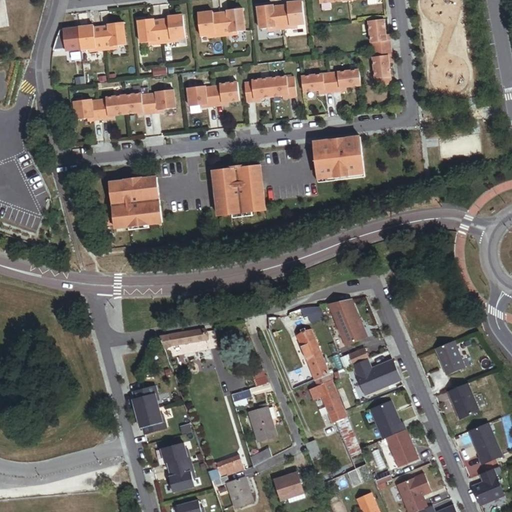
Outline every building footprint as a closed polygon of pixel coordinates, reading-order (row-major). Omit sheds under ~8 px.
[(303,22),(300,0),(298,0),(285,2),(286,4),(279,5),(282,27),(296,26),(296,23),(303,22)] [(282,27),(279,5),(272,6),(271,3),(256,5),(259,28),(266,27),(267,29),(282,27)] [(244,30),(241,7),(226,9),(226,11),(219,12),(222,35),(237,33),(236,30),(244,30)] [(222,35),(219,12),(212,13),(212,11),(197,12),(200,35),(207,34),(208,36),(222,35)] [(185,37),(182,14),(167,16),(167,18),(160,19),(163,42),(178,40),(177,38),(185,37)] [(163,42),(160,19),(153,20),(153,18),(138,20),(140,42),(148,41),(148,44),(163,42)] [(386,33),(384,18),(368,20),(372,48),(390,46),(389,39),(386,39),(386,33)] [(125,44),(122,22),(107,24),(108,26),(101,27),(103,49),(118,47),(118,45),(125,44)] [(103,49),(101,27),(93,27),(93,25),(80,27),(82,49),(88,49),(89,51),(103,49)] [(61,28),(54,49),(67,48),(67,51),(82,49),(80,27),(61,28)] [(389,60),(388,54),(391,54),(390,46),(372,48),(376,84),(391,82),(389,60)] [(361,83),(359,69),(330,72),(332,90),(340,89),(339,86),(345,85),(361,83)] [(107,81),(106,71),(96,72),(97,82),(107,81)] [(332,90),(330,72),(301,76),(303,90),(318,88),(324,88),(325,91),(332,90)] [(296,94),(294,76),(286,77),(286,75),(269,77),(271,95),(282,94),(288,93),(288,95),(296,94)] [(271,95),(269,77),(252,79),(252,81),(244,82),(246,100),(254,99),(254,97),(260,96),(271,95)] [(239,98),(237,80),(226,82),(226,84),(213,85),(215,104),(222,103),(222,100),(228,100),(239,98)] [(215,104),(213,85),(199,87),(198,85),(187,86),(189,104),(201,103),(206,102),(207,105),(215,104)] [(176,106),(174,88),(162,89),(163,91),(149,92),(151,111),(159,110),(158,108),(164,107),(176,106)] [(151,111),(149,92),(135,94),(135,92),(124,93),(126,112),(137,111),(143,110),(143,112),(151,111)] [(126,112),(124,93),(112,94),(113,96),(99,98),(101,117),(109,116),(108,114),(114,113),(126,112)] [(101,117),(99,98),(85,99),(85,97),(74,98),(76,117),(87,116),(93,115),(93,118),(101,117)] [(365,176),(360,135),(314,141),(319,181),(365,176)] [(266,209),(260,164),(245,166),(245,165),(228,167),(228,168),(217,169),(218,173),(214,174),(219,215),(232,213),(252,211),(266,209)] [(163,222),(157,177),(142,179),(141,177),(125,179),(125,180),(114,182),(115,186),(111,186),(114,215),(106,216),(107,225),(115,224),(116,228),(129,226),(149,223),(163,222)] [(366,338),(350,300),(327,305),(329,309),(345,347),(366,338)] [(309,323),(322,318),(319,311),(307,315),(309,323)] [(313,331),(325,326),(322,318),(310,324),(313,331)] [(327,373),(309,330),(295,336),(314,379),(327,373)] [(171,347),(205,341),(203,331),(169,335),(159,337),(163,349),(171,347)] [(463,368),(452,340),(434,348),(445,375),(463,368)] [(367,359),(363,350),(349,356),(353,365),(366,359),(367,359)] [(366,395),(400,380),(393,364),(391,359),(370,368),(366,359),(353,365),(366,395)] [(268,383),(261,366),(249,371),(256,387),(268,383)] [(346,416),(327,373),(314,379),(317,387),(321,396),(332,422),(336,420),(344,417),(346,416)] [(477,411),(465,383),(446,391),(458,419),(477,411)] [(158,400),(155,386),(133,392),(134,398),(132,399),(136,414),(158,408),(156,400),(158,400)] [(321,396),(317,387),(309,391),(312,399),(321,396)] [(246,398),(244,391),(230,395),(232,402),(236,400),(242,399),(246,398)] [(398,422),(389,400),(368,409),(381,439),(385,437),(404,429),(401,421),(398,422)] [(273,435),(264,404),(251,408),(252,410),(248,412),(256,440),(273,435)] [(166,429),(162,414),(160,414),(158,408),(136,414),(140,428),(142,428),(144,435),(166,429)] [(348,426),(344,417),(336,420),(340,429),(348,426)] [(500,455),(486,422),(466,430),(477,456),(476,456),(480,464),(500,455)] [(364,463),(348,426),(340,429),(337,430),(353,468),(364,463)] [(417,459),(404,429),(385,437),(398,467),(417,459)] [(320,456),(313,440),(305,444),(311,459),(320,456)] [(194,463),(190,449),(188,449),(186,442),(161,448),(165,463),(167,463),(169,470),(194,463)] [(251,467),(271,457),(268,449),(249,459),(251,467)] [(243,470),(240,461),(238,456),(211,465),(212,470),(208,472),(211,480),(225,475),(243,470)] [(198,477),(194,463),(169,470),(171,477),(169,477),(173,492),(197,485),(195,478),(198,477)] [(359,480),(353,468),(345,471),(350,484),(359,480)] [(503,494),(491,468),(479,473),(482,480),(470,485),(479,505),(503,494)] [(390,479),(387,472),(373,478),(376,485),(390,479)] [(302,492),(296,473),(274,480),(281,499),(286,497),(302,492)] [(420,494),(430,491),(422,473),(395,485),(407,511),(414,511),(416,511),(425,507),(422,499),(420,500),(418,497),(420,494)] [(228,482),(225,475),(211,480),(213,487),(226,483),(228,482)] [(251,502),(243,477),(228,482),(226,483),(234,508),(251,502)] [(288,501),(304,496),(302,492),(286,497),(288,501)] [(377,511),(369,493),(356,499),(361,511),(377,511)] [(209,511),(208,506),(206,506),(204,499),(177,507),(178,511),(209,511)]
